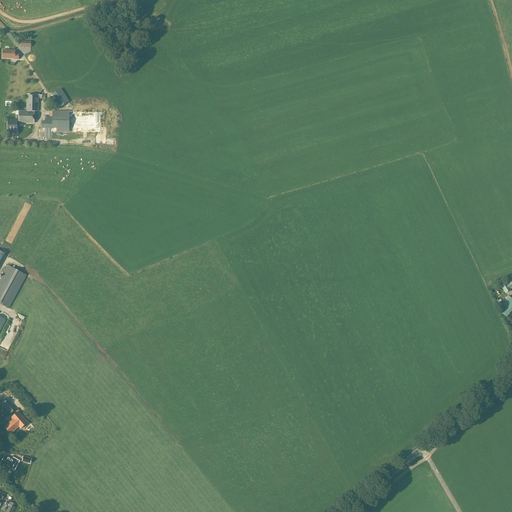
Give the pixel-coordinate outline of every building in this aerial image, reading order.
[(3,50),(3,59),(15,59),(15,51),(3,50)] [(61,88),(52,93),(61,107),(69,102),(61,88)] [(28,95),(27,111),(38,112),(39,100),(42,100),(42,95),(28,95)] [(42,121),(42,129),(53,129),(52,133),(72,133),(100,134),(100,130),(103,130),(103,112),(73,111),(73,112),(53,111),(53,118),(45,118),(45,121),(42,121)] [(8,121),(8,130),(13,131),(13,132),(17,132),(18,123),(34,124),(34,113),(19,112),(19,121),(18,121),(8,121)] [(8,266),(0,280),(0,302),(10,308),(27,276),(8,266)] [(506,283),(501,286),(505,293),(510,290),(510,289),(506,284),(506,283)] [(511,298),(500,312),(506,317),(511,310),(511,298)] [(7,402),(2,406),(10,415),(15,410),(7,402)] [(13,420),(4,427),(10,434),(19,427),(21,429),(28,423),(18,412),(11,418),(13,420)] [(5,457),(2,464),(5,466),(3,470),(8,472),(10,468),(12,469),(15,462),(16,459),(13,457),(11,460),(5,457)]
